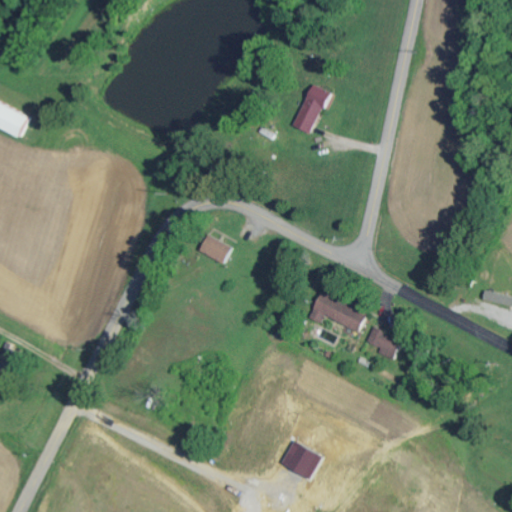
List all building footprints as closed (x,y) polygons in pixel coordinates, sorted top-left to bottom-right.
[(313,135),(334,93),(318,85),(297,126),(313,135)] [(0,127),(26,137),(34,116),(0,103),(0,127)] [(236,248),(212,236),(203,252),(228,265),(236,248)] [(511,307),(511,296),(490,291),(488,301),(511,307)] [(330,316),(363,333),(372,315),(327,292),(314,317),(326,324),(330,316)] [(397,360),(406,340),(379,328),(372,342),(386,349),(383,354),(397,360)]
